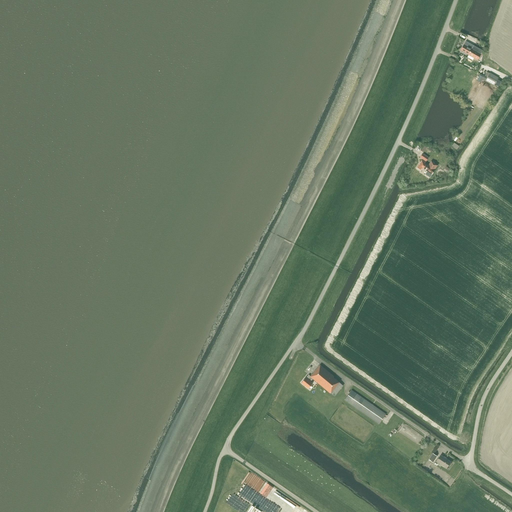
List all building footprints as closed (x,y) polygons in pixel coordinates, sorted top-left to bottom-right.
[(469,35),(465,41),(474,46),(477,40),(469,35)] [(460,51),(477,60),(483,51),(474,46),(465,41),(460,51)] [(486,78),(495,83),(498,78),(489,73),(486,78)] [(426,162),(429,158),(421,152),(418,156),(426,162)] [(431,161),(428,165),(425,163),(425,162),(422,160),(417,168),(421,170),(422,167),(425,169),(425,170),(427,171),(425,174),(430,178),(432,175),(435,170),(438,165),(431,161)] [(306,378),(304,380),(302,383),(308,388),(313,383),(310,381),(313,379),(330,393),(334,396),(343,386),(333,377),(334,376),(320,365),(311,376),(309,375),(306,378)] [(379,424),(386,414),(352,390),(345,400),(379,424)] [(437,456),(433,453),(429,459),(433,462),(437,456)] [(446,468),(451,462),(441,455),(436,461),(446,468)]
